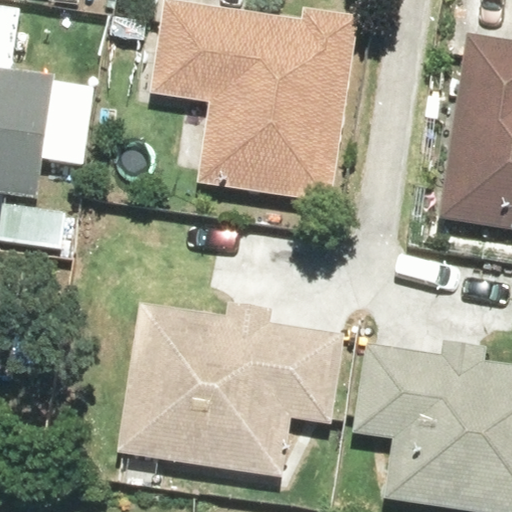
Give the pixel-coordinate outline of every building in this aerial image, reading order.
[(368,18),(183,0),(168,0),(159,104),(213,110),(205,189),(350,203),(368,18)] [(511,39),(475,35),(453,218),(511,225),(511,39)] [(71,80),(0,68),(0,200),(49,208),(71,80)] [(75,215),(3,210),(1,247),(72,253),(75,215)] [(342,423),(351,319),(143,300),(129,454),(299,470),(304,420),(342,423)] [(390,499),(503,511),(511,511),(511,365),(495,363),(498,345),(444,338),(443,352),(374,344),(363,437),(397,441),(390,499)]
